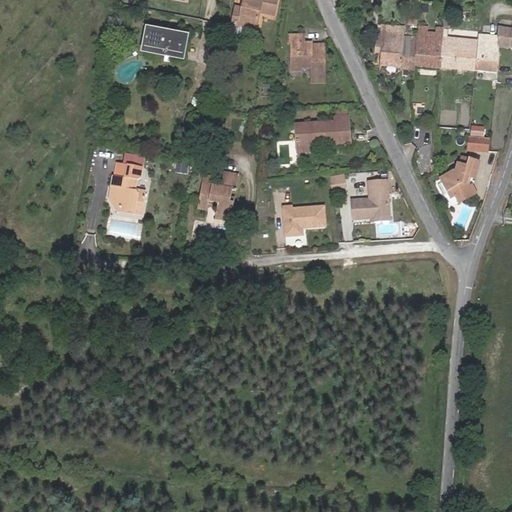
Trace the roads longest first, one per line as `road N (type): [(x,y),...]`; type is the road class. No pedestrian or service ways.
road 1 (residential): [(324,0),(445,245)]
road 2 (residential): [(445,245),(187,277)]
road 3 (tertiary): [(449,511),(471,261)]
